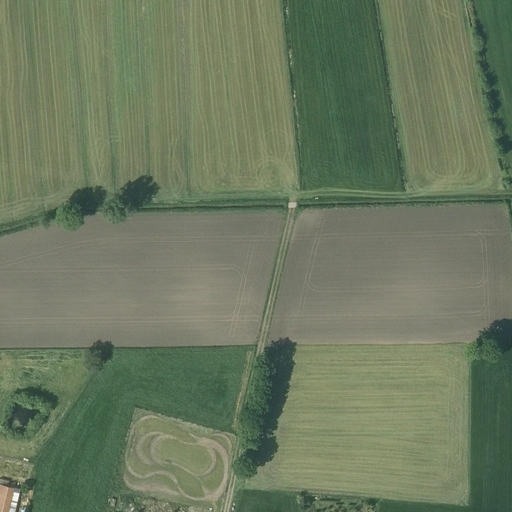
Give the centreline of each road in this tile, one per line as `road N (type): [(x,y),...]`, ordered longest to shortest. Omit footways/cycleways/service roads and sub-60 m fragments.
road 1 (track): [(124,201),(511,193)]
road 2 (track): [(294,197),(231,511)]
